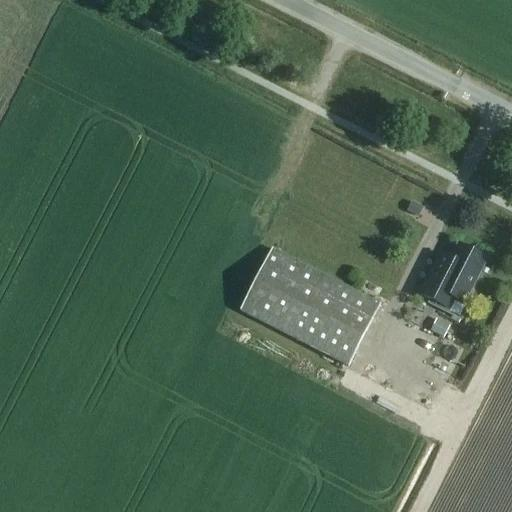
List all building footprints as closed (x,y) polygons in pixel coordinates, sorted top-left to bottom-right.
[(422,209),(411,204),(407,212),(418,217),(422,209)] [(484,261),(463,250),(458,247),(451,261),(440,255),(419,296),(446,310),(451,299),(462,305),(484,261)] [(349,368),(382,306),(273,249),(241,311),(349,368)] [(419,313),(415,325),(428,329),(432,317),(419,313)] [(436,319),(430,331),(443,338),(449,326),(436,319)]
